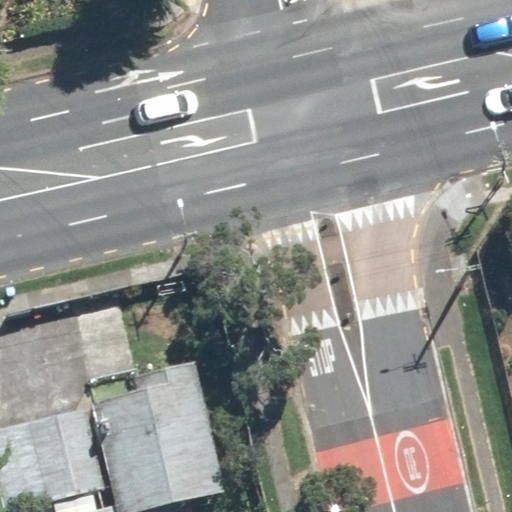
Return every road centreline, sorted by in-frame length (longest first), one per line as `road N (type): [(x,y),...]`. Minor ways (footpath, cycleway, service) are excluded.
road 1 (residential): [(351,91),(406,336),(417,511)]
road 2 (residential): [(390,511),(302,255),(271,108)]
road 3 (primary): [(0,172),(271,108)]
road 4 (primary): [(351,91),(511,54)]
